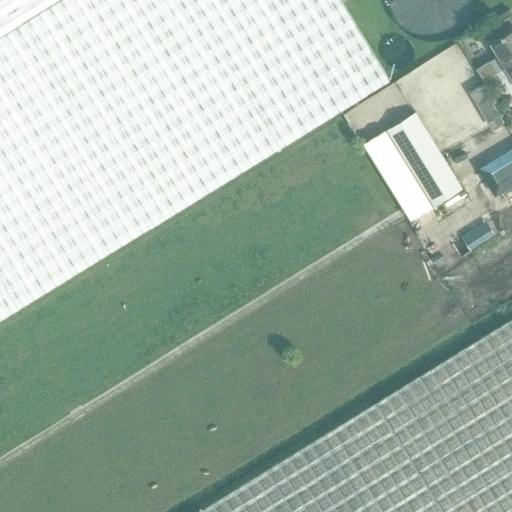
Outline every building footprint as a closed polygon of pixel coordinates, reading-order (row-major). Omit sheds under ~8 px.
[(0,0),(0,319),(154,225),(197,199),(344,108),(388,81),(387,79),(339,0),(0,0)] [(391,20),(401,32),(411,39),(423,43),(437,43),(449,40),(462,32),(472,21),(477,9),(477,0),(386,0),(386,6),(391,20)] [(498,55),(476,69),(483,81),(511,63),(511,29),(503,36),(490,44),(498,55)] [(511,78),(511,63),(483,81),(490,91),(511,77),(511,78)] [(487,94),(474,102),(491,130),(503,122),(492,104),(496,102),(492,96),(489,98),(487,94)] [(366,143),(363,144),(402,207),(406,215),(409,220),(410,219),(433,205),(434,204),(458,189),(460,188),(415,113),(366,143)] [(495,195),(500,192),(511,184),(511,149),(479,169),(495,195)] [(455,270),(450,273),(455,282),(460,279),(455,270)] [(511,511),(511,318),(197,511),(511,511)]
